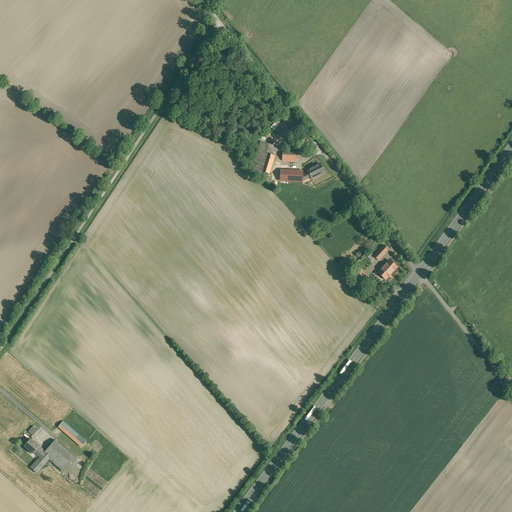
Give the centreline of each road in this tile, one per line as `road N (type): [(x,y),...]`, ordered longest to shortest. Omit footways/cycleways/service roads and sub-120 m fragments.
road 1 (unclassified): [(0,350),(218,21)]
road 2 (unclassified): [(419,273),(218,21)]
road 3 (primary): [(238,511),(419,273)]
road 4 (primary): [(419,273),(511,146)]
road 5 (unclassified): [(511,389),(419,273)]
